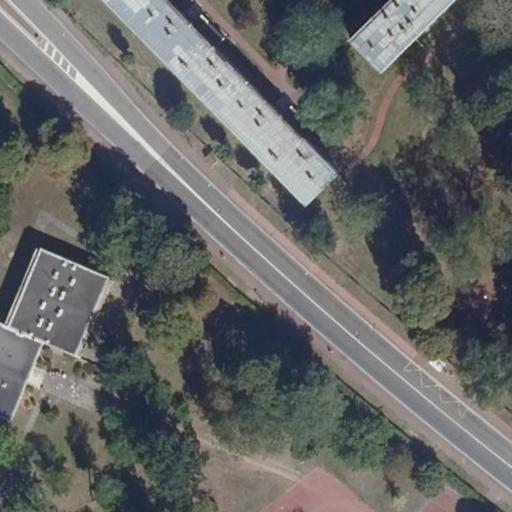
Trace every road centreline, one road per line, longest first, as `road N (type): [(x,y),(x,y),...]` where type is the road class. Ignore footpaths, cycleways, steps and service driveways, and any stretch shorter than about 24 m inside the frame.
road 1 (secondary): [(502,459),(202,199)]
road 2 (secondary): [(202,199),(20,0)]
road 3 (secondary): [(0,22),(202,199)]
